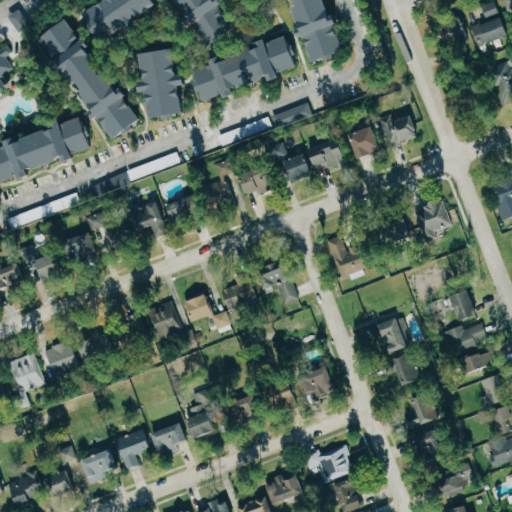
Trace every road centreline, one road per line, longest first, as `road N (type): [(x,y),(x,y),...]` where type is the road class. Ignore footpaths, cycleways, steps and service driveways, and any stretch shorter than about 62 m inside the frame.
road 1 (residential): [(0,331),(511,134)]
road 2 (residential): [(411,511),(300,216)]
road 3 (residential): [(395,0),(511,292)]
road 4 (residential): [(102,511),(374,410)]
